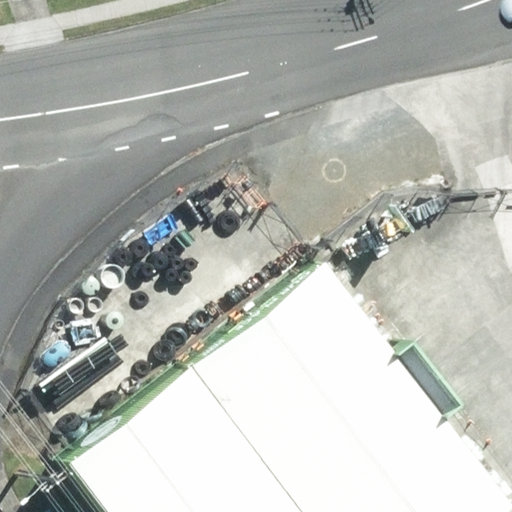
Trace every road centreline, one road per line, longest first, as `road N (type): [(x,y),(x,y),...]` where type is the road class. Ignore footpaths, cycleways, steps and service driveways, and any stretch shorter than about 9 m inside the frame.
road 1 (primary): [(128,105),(367,46),(491,0)]
road 2 (residential): [(0,284),(128,105)]
road 3 (primary): [(0,125),(128,105)]
